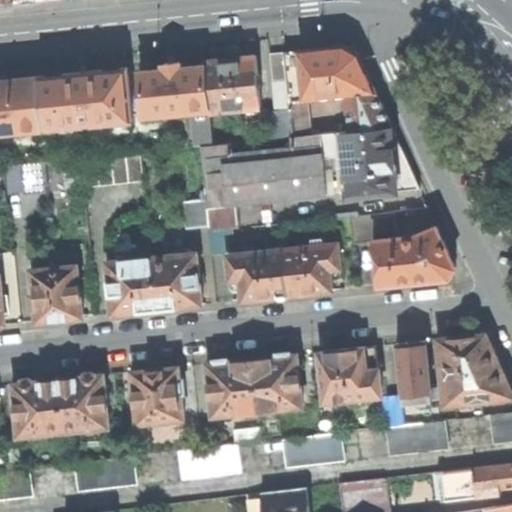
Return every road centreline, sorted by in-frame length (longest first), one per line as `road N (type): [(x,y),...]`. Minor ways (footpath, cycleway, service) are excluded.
road 1 (residential): [(495,300),(0,352)]
road 2 (tertiary): [(356,2),(0,34)]
road 3 (residential): [(356,2),(495,300)]
road 4 (secondary): [(428,7),(511,106)]
